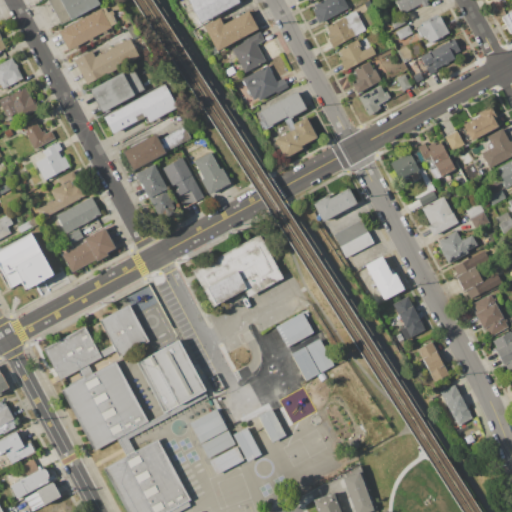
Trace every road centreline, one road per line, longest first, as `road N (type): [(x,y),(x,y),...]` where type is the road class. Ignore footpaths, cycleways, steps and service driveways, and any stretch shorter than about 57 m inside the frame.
road 1 (residential): [(501,430),(273,0)]
road 2 (tertiary): [(0,340),(275,190)]
road 3 (residential): [(155,255),(11,0)]
road 4 (tertiary): [(275,190),(511,61)]
road 5 (residential): [(0,333),(95,511)]
road 6 (residential): [(155,255),(229,384)]
